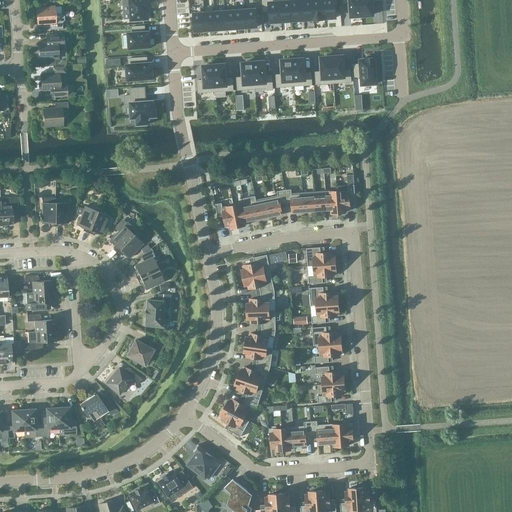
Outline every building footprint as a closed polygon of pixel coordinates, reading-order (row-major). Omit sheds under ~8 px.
[(137,0),(124,0),(125,8),(131,7),(132,21),(147,20),(146,6),(148,6),(147,0),(140,0),(138,0),(137,0)] [(269,11),(270,23),(277,22),(277,21),(281,21),(279,0),(261,0),(263,12),(269,11)] [(285,21),(290,21),(292,21),(290,0),(279,0),(281,21),(285,21)] [(290,0),(292,21),(293,21),(299,20),(303,20),(301,0),(300,0),(301,0),(291,1),(290,0)] [(306,19),(306,20),(313,19),(313,20),(312,0),(301,0),(303,20),(306,19)] [(312,0),(313,20),(324,19),(322,0),(312,0)] [(322,0),(324,19),(325,19),(325,18),(328,18),(335,18),(334,0),(322,0)] [(349,3),(350,17),(361,16),(360,0),(342,0),(343,3),(349,3)] [(360,0),(361,16),(362,16),(373,15),(372,1),(381,1),(381,0),(360,0)] [(62,30),(62,23),(63,21),(63,17),(60,14),(55,15),(54,7),(36,8),(37,25),(49,24),(50,30),(62,30)] [(244,10),(246,28),(256,27),(255,9),(244,10)] [(244,10),(234,11),(236,28),(246,28),(244,10)] [(214,12),(215,30),(216,30),(225,29),(224,11),(214,12)] [(225,29),(236,28),(234,11),(224,11),(225,29)] [(204,13),(205,31),(214,30),(215,30),(214,12),(204,13)] [(193,14),(194,31),(205,31),(204,13),(193,14)] [(139,48),(139,50),(147,49),(147,47),(151,47),(150,37),(149,37),(149,32),(145,32),(144,26),(132,27),(132,33),(128,34),(129,49),(139,48)] [(63,47),(63,42),(63,36),(50,36),(50,42),(38,43),(39,60),(58,59),(57,47),(63,47)] [(331,57),(333,83),(351,82),(350,70),(344,70),(343,56),(332,57),(331,57)] [(141,79),(141,81),(149,80),(149,79),(153,78),(153,68),(152,68),(151,68),(151,64),(151,63),(147,64),(147,57),(128,59),(129,65),(126,65),(127,80),(141,79)] [(315,72),(316,85),(333,83),(331,57),(320,58),(321,72),(315,72)] [(361,77),(362,85),(377,84),(376,70),(378,70),(377,62),(375,62),(375,58),(365,59),(365,60),(360,60),(360,64),(354,64),(355,77),(361,77)] [(275,75),(276,87),(294,86),(292,59),(291,60),(281,61),(282,74),(275,75)] [(292,59),(294,86),(312,85),(311,72),(304,73),(303,59),(293,60),(293,59),(292,59)] [(236,78),(237,90),(255,89),(253,62),(252,62),(252,63),(242,63),(243,77),(236,78)] [(265,88),(265,90),(272,90),(271,75),(265,76),(264,62),(254,62),(253,62),(255,89),(265,88)] [(197,81),(198,93),(215,92),(213,65),(202,66),(203,80),(197,81)] [(213,65),(215,92),(233,90),(232,78),(226,78),(225,65),(214,65),(213,65)] [(39,83),(39,84),(39,90),(40,90),(41,90),(41,92),(54,91),(54,97),(67,96),(66,85),(59,86),(58,74),(65,74),(65,67),(53,68),(53,74),(40,75),(41,83),(39,83)] [(125,104),(130,104),(131,118),(136,118),(137,125),(147,124),(147,123),(153,123),(152,117),(156,117),(155,107),(153,107),(153,101),(144,102),(143,94),(124,96),(125,104)] [(61,109),(68,109),(67,102),(54,103),(55,109),(43,110),(44,127),(62,126),(61,109)] [(337,191),(338,213),(346,212),(345,209),(350,209),(349,198),(355,198),(355,197),(354,185),(336,186),(337,191)] [(304,213),(302,194),(291,195),(291,189),(284,190),(286,203),(291,202),(292,213),(304,213)] [(280,204),(286,203),(284,190),(276,192),(277,196),(267,199),(271,217),(282,215),(280,204)] [(338,213),(337,191),(325,192),(327,211),(331,211),(331,214),(338,213)] [(315,212),(327,211),(325,192),(314,193),(315,212)] [(304,213),(315,212),(314,193),(302,194),(304,213)] [(259,220),(256,201),(255,196),(243,199),(244,203),(248,222),(259,220)] [(11,198),(0,198),(1,206),(2,226),(13,225),(12,210),(18,210),(17,197),(11,198)] [(55,227),(55,203),(55,198),(42,198),(41,223),(48,223),(48,227),(55,227)] [(267,199),(256,201),(259,220),(271,217),(267,199)] [(55,203),(55,227),(61,227),(61,223),(68,223),(68,203),(55,203)] [(238,227),(233,206),(222,208),(221,203),(215,204),(217,217),(223,216),(226,227),(230,226),(231,229),(238,227)] [(248,222),(244,203),(233,206),(238,227),(245,226),(244,223),(248,222)] [(76,213),(81,215),(84,209),(78,207),(76,213)] [(85,207),(77,225),(84,228),(82,231),(88,234),(97,212),(85,207)] [(97,212),(88,234),(94,236),(95,233),(102,235),(106,224),(109,217),(97,212)] [(127,222),(110,240),(115,245),(112,248),(117,252),(133,235),(137,231),(127,222)] [(133,235),(117,252),(121,256),(124,254),(129,259),(143,244),(133,235)] [(158,239),(152,244),(156,249),(162,244),(158,239)] [(320,247),(306,248),(307,266),(313,266),(335,264),(335,256),(332,256),(331,253),(320,253),(320,247)] [(289,258),(298,258),(298,248),(288,249),(289,258)] [(243,278),(270,272),(267,255),(253,258),(254,263),(244,266),(244,270),(241,270),(243,278)] [(137,280),(158,270),(153,258),(134,266),(137,273),(134,274),(137,280)] [(314,277),(308,277),(309,284),(323,283),(322,277),(333,276),(333,272),(336,272),(335,264),(313,266),(314,277)] [(158,270),(137,280),(139,285),(142,284),(145,290),(164,282),(158,270)] [(260,293),(274,292),(270,272),(243,278),(245,286),(248,285),(249,289),(259,287),(260,293)] [(37,276),(24,276),(24,283),(32,282),(32,293),(53,292),(52,281),(37,282),(37,276)] [(323,287),(309,288),(310,306),(316,306),(338,304),(338,296),(335,296),(334,292),(323,293),(323,287)] [(33,304),(26,304),(26,311),(50,309),(50,303),(53,303),(53,292),(32,293),(33,304)] [(247,311),(275,311),(269,311),(269,300),(275,300),(274,292),(260,293),(261,299),(250,300),(250,303),(247,303),(247,311)] [(145,310),(144,316),(145,316),(145,325),(161,327),(162,307),(169,308),(170,295),(157,294),(157,301),(146,301),(145,310)] [(317,317),(311,317),(312,324),(326,323),(325,317),(336,316),(336,312),(339,312),(338,304),(316,306),(317,317)] [(262,329),(276,330),(275,311),(247,311),(247,319),(250,319),(250,323),(261,323),(262,329)] [(35,332),(55,331),(54,320),(40,321),(39,315),(27,315),(27,322),(35,321),(35,332)] [(326,327),(312,328),(313,346),(319,345),(341,344),(341,336),(338,336),(337,332),(326,333),(326,327)] [(274,338),(276,330),(262,329),(261,335),(250,333),(249,337),(246,337),(245,345),(273,348),(267,348),(269,337),(274,338)] [(55,331),(35,332),(36,343),(25,343),(25,350),(41,349),(41,343),(56,342),(55,331)] [(159,355),(163,347),(151,340),(147,347),(134,341),(133,343),(132,342),(129,348),(130,348),(126,356),(144,365),(152,351),(159,355)] [(10,344),(0,344),(0,350),(1,364),(12,364),(10,344)] [(320,356),(314,357),(314,363),(328,362),(328,357),(339,356),(339,352),(342,352),(341,344),(319,345),(320,356)] [(270,368),(273,348),(245,345),(244,353),(247,353),(246,357),(257,358),(256,365),(270,368)] [(264,386),(270,368),(256,365),(254,370),(244,367),(243,371),(240,370),(237,377),(264,386)] [(322,385),(344,383),(344,376),(341,376),(340,372),(329,373),(329,367),(315,368),(315,374),(321,374),(322,385)] [(142,379),(127,368),(123,373),(118,369),(105,384),(119,395),(131,380),(137,385),(142,379)] [(258,404),(264,386),(237,377),(235,385),(238,386),(237,389),(247,393),(245,399),(258,404)] [(344,383),(322,385),(323,396),(317,397),(317,403),(331,402),(331,396),(342,396),(342,392),(345,391),(344,383)] [(81,408),(80,408),(82,410),(83,410),(86,415),(87,414),(93,422),(107,412),(110,416),(117,411),(109,399),(102,403),(96,394),(94,396),(93,395),(79,405),(81,408)] [(254,411),(258,404),(245,399),(242,404),(232,399),(231,402),(228,401),(224,408),(244,418),(249,409),(254,411)] [(58,428),(59,436),(57,408),(46,409),(47,424),(41,425),(42,437),(48,436),(48,429),(58,428)] [(57,408),(59,436),(76,435),(75,421),(70,421),(69,408),(57,408)] [(238,428),(244,418),(224,408),(220,415),(223,417),(221,420),(231,425),(228,430),(240,437),(244,431),(238,428)] [(24,430),(24,438),(23,410),(12,411),(13,426),(7,427),(7,439),(14,438),(14,431),(24,430)] [(42,437),(41,425),(35,425),(34,410),(23,410),(24,438),(42,437)] [(330,444),(328,425),(317,426),(317,421),(310,422),(311,434),(317,434),(318,445),(330,444)] [(305,435),(311,434),(310,422),(303,422),(304,427),(293,428),(294,447),(306,446),(305,435)] [(340,424),(341,446),(349,446),(348,443),(353,442),(352,423),(340,424)] [(334,447),(341,446),(340,424),(328,425),(330,444),(334,444),(334,447)] [(290,447),(294,447),(293,428),(281,429),(283,451),(290,450),(290,447)] [(276,451),(283,451),(281,429),(270,430),(271,448),(276,448),(276,451)] [(257,438),(254,444),(267,449),(269,443),(257,438)] [(218,461),(198,445),(197,445),(192,452),(195,453),(186,465),(204,479),(206,477),(208,479),(216,469),(213,467),(218,461)] [(162,477),(163,478),(157,482),(167,497),(176,491),(178,496),(192,487),(181,471),(176,474),(174,471),(168,475),(167,474),(167,473),(166,473),(162,476),(162,477)] [(233,479),(224,488),(238,499),(233,511),(250,511),(252,509),(248,506),(252,494),(233,479)] [(201,495),(206,491),(201,485),(196,489),(201,495)] [(153,489),(148,491),(145,486),(139,489),(138,488),(138,489),(134,491),(128,494),(136,511),(152,503),(153,505),(159,502),(153,489)] [(357,488),(358,511),(376,511),(375,501),(369,501),(369,490),(365,491),(365,487),(357,488)] [(340,511),(358,511),(357,488),(349,489),(349,492),(345,492),(346,503),(340,503),(340,511)] [(317,491),(318,511),(336,511),(335,504),(329,504),(329,493),(325,493),(325,490),(317,491)] [(300,511),(318,511),(317,491),(309,492),(309,495),(305,495),(306,506),(300,506),(300,511)] [(277,494),(278,511),(295,511),(296,507),(290,507),(289,496),(285,496),(285,493),(277,494)] [(260,511),(278,511),(277,494),(269,495),(269,498),(265,498),(266,509),(260,509),(260,511)] [(203,495),(198,501),(204,507),(209,500),(203,495)] [(113,500),(98,504),(99,511),(123,511),(122,506),(115,508),(113,500)]
